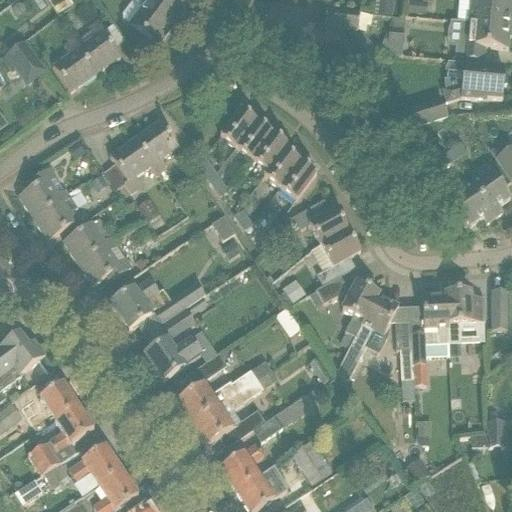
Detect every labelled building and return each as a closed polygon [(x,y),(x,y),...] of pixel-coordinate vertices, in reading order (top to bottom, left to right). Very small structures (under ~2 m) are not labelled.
[(133,3),(122,18),(124,23),(130,29),(129,30),(156,51),(185,12),(169,0),(141,0),(140,3),(133,3)] [(287,0),(306,2),(305,10),(328,13),(330,0),(287,0)] [(379,0),(377,17),(390,19),(392,2),(379,0)] [(464,0),(464,3),(458,3),(456,26),(468,27),(510,31),(511,21),(509,21),(511,7),(488,5),(488,0),(464,0)] [(415,5),(415,17),(425,18),(426,6),(415,5)] [(323,30),(357,35),(359,18),(325,13),(323,30)] [(273,56),(295,64),(308,27),(287,19),(286,23),(268,16),(257,47),(274,53),(273,56)] [(392,22),(377,57),(400,60),(402,47),(403,33),(404,23),(392,22)] [(70,45),(94,79),(119,61),(102,37),(105,35),(98,25),(88,33),(94,41),(79,52),(73,43),(70,45)] [(458,63),(482,66),(484,52),(506,54),(508,41),(510,41),(510,31),(468,27),(466,50),(460,49),(458,63)] [(94,79),(70,45),(63,51),(69,59),(51,72),(69,97),(94,79)] [(45,76),(23,46),(0,63),(9,75),(12,73),(25,91),(45,76)] [(506,79),(503,77),(504,74),(462,70),(461,86),(441,93),(446,109),(462,103),(476,104),(476,102),(501,104),(502,90),(505,89),(506,79)] [(405,114),(413,134),(418,132),(427,129),(447,123),(440,103),(405,114)] [(219,140),(235,152),(256,125),(240,113),(219,140)] [(235,152),(251,164),(272,137),(256,125),(235,152)] [(177,151),(159,126),(131,146),(149,171),(155,180),(166,172),(160,164),(177,151)] [(431,141),(427,129),(418,132),(422,144),(431,141)] [(251,164),(266,176),(267,176),(284,154),(288,149),(272,137),(251,164)] [(149,171),(131,146),(109,161),(126,186),(123,188),(130,198),(141,190),(135,181),(149,171)] [(448,155),(454,164),(466,156),(460,147),(448,155)] [(75,164),(85,157),(79,148),(69,155),(75,164)] [(511,152),(495,164),(511,188),(511,152)] [(263,181),(279,193),(300,166),(284,154),(267,176),(266,176),(263,181)] [(434,164),(440,173),(454,164),(448,155),(434,164)] [(196,171),(208,187),(215,178),(203,161),(196,171)] [(300,166),(279,193),(295,205),(315,178),(300,166)] [(18,202),(32,223),(67,200),(64,195),(56,200),(48,188),(56,183),(49,174),(29,187),(32,192),(18,202)] [(490,175),(470,189),(494,222),(502,217),(498,211),(510,203),(490,175)] [(208,187),(218,203),(227,195),(215,178),(208,187)] [(100,181),(91,187),(98,197),(107,191),(100,181)] [(494,222),(470,189),(450,203),(469,231),(481,222),(485,228),(494,222)] [(74,226),(69,218),(76,213),(67,200),(32,223),(47,245),(74,226)] [(158,218),(148,203),(137,210),(147,226),(158,218)] [(251,229),(241,214),(232,221),(242,236),(251,229)] [(308,229),(308,230),(320,250),(348,235),(336,214),(309,229),(308,229)] [(308,230),(308,229),(309,229),(302,216),(292,222),(299,234),(308,230)] [(234,239),(222,221),(210,229),(221,247),(234,239)] [(114,249),(98,224),(63,247),(77,269),(106,250),(108,253),(114,249)] [(348,235),(320,250),(332,272),(359,256),(348,235)] [(233,246),(221,254),(227,264),(239,256),(233,246)] [(129,272),(114,249),(108,253),(106,250),(77,269),(91,290),(106,281),(109,285),(129,272)] [(140,262),(134,267),(140,274),(146,270),(140,262)] [(316,280),(322,291),(333,285),(327,274),(316,280)] [(333,285),(322,291),(315,295),(323,309),(347,295),(339,281),(333,285)] [(161,329),(201,303),(204,301),(196,288),(170,305),(162,295),(157,298),(148,284),(133,294),(132,294),(109,309),(127,336),(153,318),(161,329)] [(305,299),(295,286),(283,294),(292,307),(305,299)] [(338,349),(349,353),(353,346),(376,301),(376,302),(378,298),(356,287),(341,315),(352,321),(338,349)] [(444,297),(444,301),(445,301),(447,344),(479,342),(478,327),(484,327),(483,303),(470,303),(469,296),(444,297)] [(490,316),(490,336),(506,336),(506,296),(490,296),(490,316)] [(353,346),(349,353),(350,354),(337,379),(349,386),(374,337),(383,341),(397,313),(376,302),(376,301),(353,346)] [(448,363),(447,344),(445,301),(444,301),(421,302),(423,338),(423,349),(424,349),(425,363),(446,362),(446,363),(448,363)] [(196,330),(190,320),(206,310),(201,303),(161,329),(172,346),(196,330)] [(285,314),(274,321),(288,342),(299,335),(285,314)] [(394,328),(395,358),(411,357),(410,339),(410,328),(394,328)] [(0,349),(0,355),(19,381),(38,367),(47,379),(54,375),(32,345),(26,349),(18,337),(0,349)] [(410,339),(411,357),(412,372),(425,371),(425,363),(424,349),(423,349),(423,338),(410,339)] [(144,361),(161,387),(200,360),(189,344),(173,355),(166,346),(144,361)] [(0,406),(1,407),(4,404),(0,398),(0,395),(19,381),(0,355),(0,406)] [(197,373),(205,385),(226,371),(218,359),(197,373)] [(327,383),(314,363),(307,368),(320,388),(327,383)] [(174,408),(190,431),(270,375),(264,365),(211,402),(202,389),(174,408)] [(270,375),(190,431),(204,452),(232,434),(223,420),(276,384),(270,375)] [(37,398),(19,410),(37,437),(54,426),(76,411),(61,388),(45,399),(40,402),(37,398)] [(260,448),(313,412),(312,411),(322,404),(315,394),(265,426),(266,427),(252,436),(252,437),(260,448)] [(13,406),(0,415),(0,434),(23,420),(13,406)] [(62,438),(48,446),(56,459),(70,450),(71,449),(76,446),(93,434),(77,411),(76,411),(54,426),(62,438)] [(244,443),(252,437),(252,436),(266,427),(265,426),(258,415),(235,429),(243,442),(244,443)] [(503,426),(488,427),(488,453),(504,452),(503,426)] [(417,427),(417,446),(420,451),(429,451),(429,427),(417,427)] [(290,460),(312,490),(331,477),(311,446),(290,460)] [(46,448),(26,461),(40,480),(42,479),(59,468),(54,460),(46,448)] [(219,474),(234,497),(257,481),(249,470),(263,461),(255,449),(219,474)] [(103,451),(68,475),(76,488),(89,479),(98,491),(120,476),(103,451)] [(419,463),(406,472),(416,487),(429,479),(419,463)] [(59,468),(42,479),(53,496),(70,484),(59,468)] [(120,476),(98,491),(105,502),(92,511),(120,511),(137,501),(120,476)] [(257,481),(234,497),(244,511),(262,511),(286,496),(278,484),(265,493),(257,481)]
